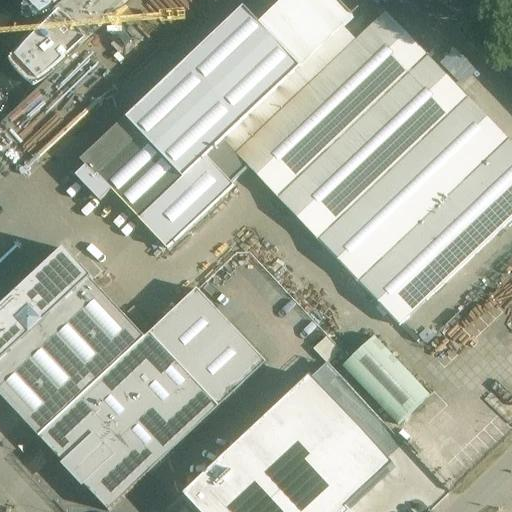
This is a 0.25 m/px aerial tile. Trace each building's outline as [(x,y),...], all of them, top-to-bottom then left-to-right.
[(123,122),(95,148),(81,162),(86,167),(76,177),(101,203),(112,192),(167,250),(235,187),(208,157),(354,19),(335,0),(286,0),(259,26),(244,11),(125,124),(123,122)] [(468,100),(387,14),(238,156),(319,242),(468,100)] [(511,145),(468,100),(319,242),(400,327),(511,220),(511,145)] [(0,395),(40,439),(146,340),(91,281),(93,280),(65,250),(0,311),(0,395)] [(146,340),(40,439),(69,470),(73,465),(85,478),(81,483),(108,511),(110,511),(124,499),(267,365),(198,291),(146,340)] [(375,338),(342,368),(396,427),(429,397),(375,338)] [(310,382),(183,499),(194,511),(347,511),(393,470),(310,382)] [(511,416),(501,404),(466,437),(482,455),(511,427),(511,416)]
